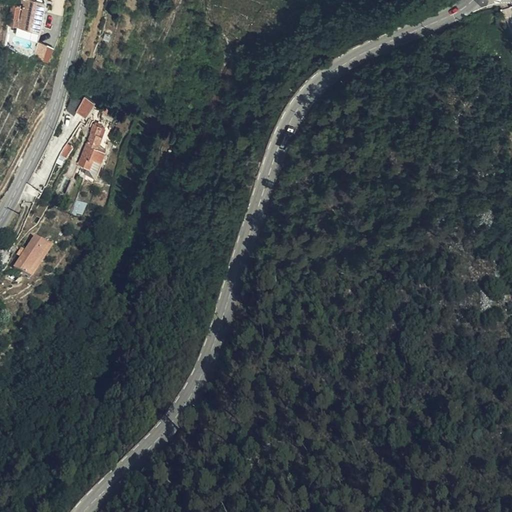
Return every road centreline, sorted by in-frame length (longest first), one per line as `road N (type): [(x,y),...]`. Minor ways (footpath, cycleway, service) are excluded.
road 1 (tertiary): [(473,0),(359,51),(308,94),(260,202),(200,380),(159,447),(87,511)]
road 2 (tertiary): [(0,220),(47,127),(82,0)]
